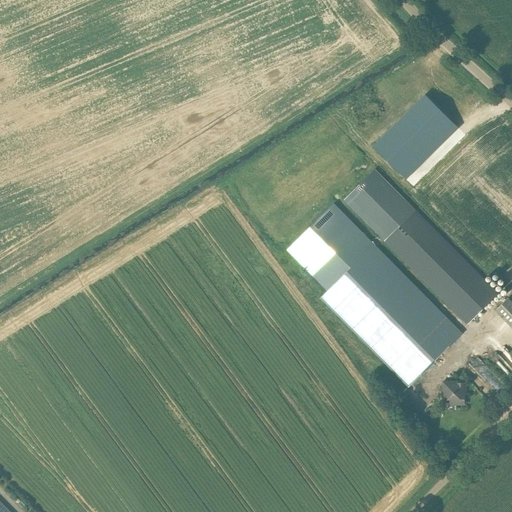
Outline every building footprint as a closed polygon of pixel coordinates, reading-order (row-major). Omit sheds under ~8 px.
[(424,93),(372,145),(401,174),(453,122),(424,93)] [(511,182),(469,138),(417,190),(488,262),(498,252),(511,267),(511,182)] [(374,169),(343,200),(384,241),(468,325),(499,294),(415,210),(374,169)] [(334,204),(287,251),(327,291),(320,298),(407,386),(462,332),(334,204)] [(495,311),(511,327),(511,302),(508,298),(495,311)] [(442,405),(450,405),(450,404),(465,404),(465,393),(464,393),(464,390),(465,390),(465,382),(443,382),(443,393),(442,393),(442,405)] [(0,511),(9,511),(0,502),(0,511)]
